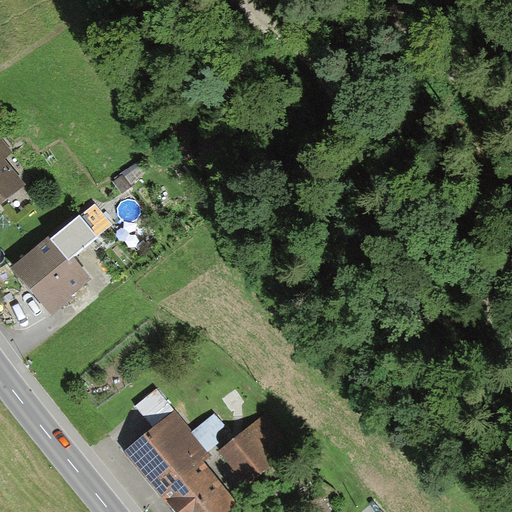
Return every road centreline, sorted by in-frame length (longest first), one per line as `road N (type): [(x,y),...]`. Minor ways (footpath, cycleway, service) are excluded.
road 1 (track): [(243,0),(318,73),(366,155),(433,228),(511,345)]
road 2 (tertiary): [(0,372),(110,511)]
road 3 (track): [(511,113),(453,79),(388,0)]
